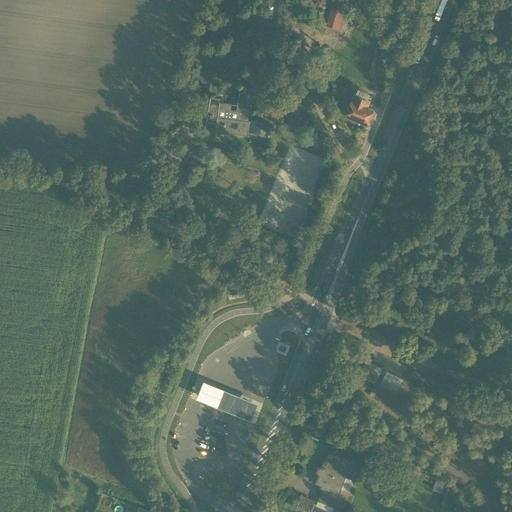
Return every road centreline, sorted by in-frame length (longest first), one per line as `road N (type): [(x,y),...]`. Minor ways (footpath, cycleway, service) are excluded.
road 1 (track): [(0,163),(61,175),(295,293)]
road 2 (primary): [(342,259),(447,0)]
road 3 (primary): [(238,511),(321,312)]
